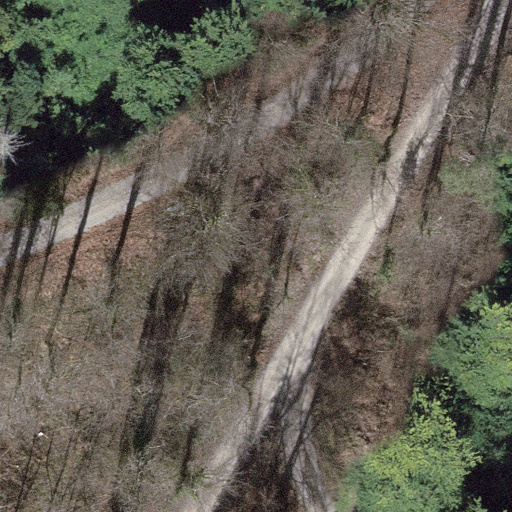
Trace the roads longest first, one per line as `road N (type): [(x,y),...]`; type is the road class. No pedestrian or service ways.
road 1 (track): [(498,0),(197,511)]
road 2 (track): [(0,250),(257,129),(406,0)]
road 3 (track): [(325,511),(297,425),(294,357)]
